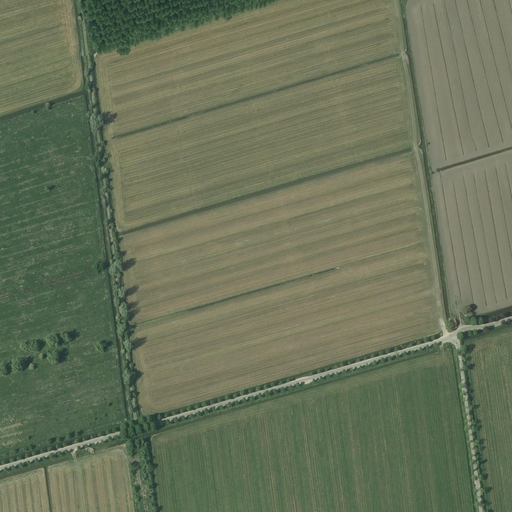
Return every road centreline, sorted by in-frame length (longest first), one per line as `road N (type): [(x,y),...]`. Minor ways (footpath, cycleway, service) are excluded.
road 1 (tertiary): [(0,468),(453,337)]
road 2 (unclassified): [(483,511),(453,337)]
